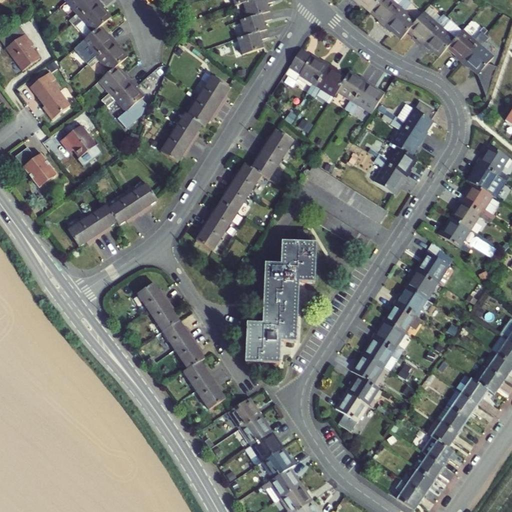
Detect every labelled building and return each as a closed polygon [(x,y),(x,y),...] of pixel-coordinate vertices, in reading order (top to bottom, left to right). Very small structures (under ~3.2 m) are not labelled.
[(68,18),(71,21),(94,0),(67,0),(71,4),(70,5),(75,12),(68,18)] [(101,0),(94,0),(71,21),(74,25),(81,18),(86,24),(87,22),(93,29),(97,26),(109,14),(102,6),(104,3),(101,0)] [(246,0),(244,1),(248,16),(269,9),(267,3),(276,0),(246,0)] [(363,0),(372,8),(379,0),(359,0),(361,2),(363,0)] [(385,25),(408,0),(401,0),(401,1),(399,0),(379,0),(372,8),(380,16),(378,18),(385,25)] [(412,0),(408,0),(385,25),(390,29),(392,28),(402,37),(411,27),(417,21),(411,15),(413,13),(407,7),(413,1),(412,0)] [(417,21),(411,27),(420,35),(417,38),(425,46),(449,19),(445,14),(442,17),(431,6),(417,21)] [(240,19),(245,34),(266,27),(264,21),(272,18),(269,9),(248,16),(240,19)] [(449,19),(425,46),(430,50),(432,47),(443,57),(449,50),(464,33),(449,19)] [(122,24),(112,32),(121,42),(131,34),(122,24)] [(82,59),(86,63),(113,40),(107,33),(105,35),(97,26),(93,29),(80,41),(86,47),(85,49),(89,53),(82,59)] [(266,27),(245,34),(236,37),(242,53),(263,46),(261,38),(269,36),(266,27)] [(32,41),(23,30),(3,44),(13,57),(14,56),(21,66),(37,55),(29,43),(32,41)] [(464,33),(449,50),(456,56),(454,59),(462,66),(487,40),(482,36),(476,42),(470,37),(469,38),(464,33)] [(102,64),(108,71),(114,65),(124,55),(116,47),(118,46),(113,40),(86,63),(89,67),(96,60),(100,66),(102,64)] [(487,40),(462,66),(468,71),(469,69),(480,79),(488,69),(495,62),(487,55),(489,53),(484,48),(490,43),(487,40)] [(308,91),(313,94),(332,64),(325,59),(322,62),(299,47),(287,68),(284,72),(294,79),(297,74),(312,84),(308,91)] [(332,64),(313,94),(317,96),(322,89),(334,97),(336,93),(347,77),(337,71),(339,68),(332,64)] [(114,65),(108,71),(97,80),(104,87),(102,89),(106,93),(99,99),(102,102),(129,78),(124,72),(122,74),(114,65)] [(497,72),(488,69),(480,79),(478,81),(488,100),(497,72)] [(54,119),(72,106),(54,82),(58,79),(51,71),(32,85),(48,107),(46,109),(54,119)] [(347,77),(336,93),(350,102),(345,109),(349,111),(369,82),(363,78),(362,80),(350,72),(347,77)] [(201,94),(220,106),(224,99),(222,98),(230,86),(213,75),(201,94)] [(129,78),(102,102),(105,106),(112,99),(118,106),(119,105),(123,109),(140,94),(133,86),(135,84),(129,78)] [(369,82),(349,111),(355,115),(360,107),(371,114),(375,109),(384,94),(375,89),(377,87),(369,82)] [(220,106),(201,94),(189,114),(203,122),(206,124),(214,112),(216,113),(220,106)] [(392,120),(423,140),(428,132),(425,129),(431,120),(429,119),(434,111),(416,99),(411,107),(406,104),(397,117),(395,115),(392,120)] [(173,132),(193,144),(197,138),(194,136),(203,122),(189,114),(185,112),(173,132)] [(390,142),(396,146),(408,154),(415,144),(419,146),(423,140),(392,120),(389,125),(397,131),(390,142)] [(81,125),(60,140),(65,148),(67,146),(70,151),(72,149),(78,157),(95,145),(81,125)] [(261,147),(280,159),(292,140),(275,130),(267,142),(265,141),(261,147)] [(193,144),(173,132),(161,151),(177,162),(185,149),(188,151),(193,144)] [(57,173),(41,153),(35,157),(28,146),(15,155),(38,187),(57,173)] [(380,153),(376,158),(406,178),(410,171),(408,169),(415,158),(408,154),(396,146),(388,159),(380,153)] [(280,159),(261,147),(256,155),(258,156),(251,168),(261,174),(268,178),(280,159)] [(484,156),(479,163),(508,184),(511,180),(503,175),(511,161),(511,160),(493,148),(487,157),(484,156)] [(406,178),(376,158),(374,162),(381,167),(373,179),(393,192),(400,182),(402,184),(406,178)] [(316,162),(308,175),(380,223),(388,210),(332,173),(316,162)] [(471,181),(476,185),(489,194),(497,182),(505,188),(508,184),(479,163),(473,172),(476,173),(471,181)] [(251,168),(245,164),(236,178),(234,177),(231,182),(249,194),(261,174),(251,168)] [(126,194),(138,212),(145,208),(144,206),(156,197),(145,181),(126,194)] [(249,194),(231,182),(226,190),(227,191),(221,202),(238,212),(249,194)] [(467,191),(461,200),(492,221),(495,216),(486,210),(495,198),(489,194),(476,185),(470,193),(467,191)] [(138,212),(126,194),(107,206),(116,221),(118,223),(130,215),(131,217),(138,212)] [(453,220),(472,232),(480,219),(489,225),(492,221),(461,200),(457,207),(460,209),(453,220)] [(207,220),(226,232),(238,212),(221,202),(212,216),(211,215),(207,220)] [(86,216),(99,235),(105,230),(104,229),(116,221),(107,206),(105,204),(86,216)] [(370,240),(324,210),(316,222),(362,252),(370,240)] [(99,235),(86,216),(68,229),(79,245),(91,238),(92,239),(99,235)] [(226,232),(207,220),(202,228),(204,229),(196,242),(213,253),(226,232)] [(472,232),(453,220),(447,229),(444,228),(439,235),(470,256),(473,252),(463,245),(472,232)] [(283,266),(268,266),(266,326),(251,325),(249,363),(281,364),(283,341),(296,342),(300,282),(314,283),(316,246),(309,245),(310,231),(298,230),(297,245),(284,244),(283,266)] [(434,245),(420,267),(442,282),(451,268),(449,266),(453,260),(434,245)] [(442,282),(420,267),(409,284),(431,298),(442,282)] [(431,298),(409,284),(398,299),(421,314),(431,298)] [(135,297),(148,316),(167,304),(163,297),(160,298),(152,286),(135,297)] [(421,314),(398,299),(388,315),(410,330),(421,314)] [(167,304),(148,316),(161,336),(178,325),(169,311),(171,310),(167,304)] [(388,315),(376,333),(398,348),(404,351),(407,346),(402,343),(410,330),(388,315)] [(178,325),(161,336),(173,354),(192,342),(188,335),(186,337),(178,325)] [(365,351),(387,365),(398,348),(376,333),(365,351)] [(511,342),(506,339),(496,352),(511,362),(511,342)] [(192,342),(173,354),(186,374),(199,365),(203,362),(194,349),(196,348),(192,342)] [(354,368),(361,372),(376,382),(387,365),(365,351),(354,368)] [(511,362),(496,352),(487,367),(504,378),(511,365),(511,362)] [(196,397),(215,385),(210,378),(208,379),(199,365),(186,374),(182,376),(196,397)] [(504,378),(487,367),(478,380),(490,388),(495,391),(504,378)] [(376,382),(361,372),(350,389),(371,403),(382,386),(376,382)] [(473,377),(463,391),(481,402),(490,388),(478,380),(473,377)] [(219,392),(215,385),(196,397),(208,415),(225,404),(217,393),(219,392)] [(371,403),(350,389),(341,403),(349,408),(342,418),(355,427),(371,403)] [(453,407),(470,418),(481,402),(463,391),(453,407)] [(232,412),(239,422),(260,407),(253,397),(243,404),(232,412)] [(438,417),(443,421),(460,432),(470,418),(453,407),(447,403),(438,417)] [(239,422),(245,430),(266,415),(260,407),(239,422)] [(245,430),(256,446),(277,431),(266,415),(245,430)] [(460,432),(443,421),(434,434),(439,437),(451,445),(460,432)] [(256,446),(268,462),(289,448),(277,431),(256,446)] [(451,445),(439,437),(429,451),(446,462),(456,448),(451,445)] [(268,462),(280,479),(295,469),(301,465),(289,448),(268,462)] [(446,462),(429,451),(420,466),(436,477),(446,462)] [(410,480),(426,491),(436,477),(420,466),(410,480)] [(276,490),(284,501),(307,484),(295,469),(280,479),(266,489),(269,495),(276,490)] [(410,480),(403,476),(396,486),(403,491),(400,496),(416,507),(426,491),(410,480)] [(303,511),(319,501),(307,484),(284,501),(291,511),(303,511)] [(326,511),(319,501),(303,511),(326,511)]
